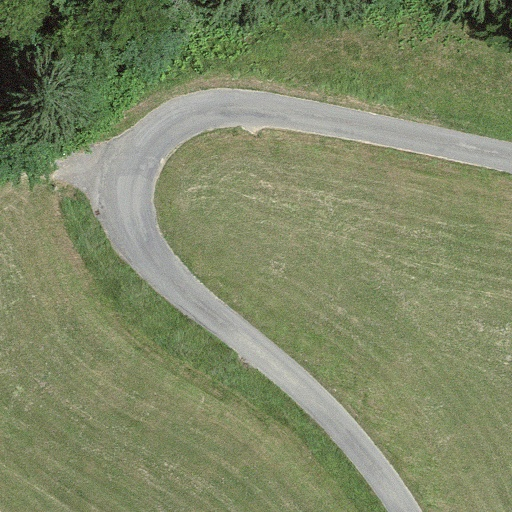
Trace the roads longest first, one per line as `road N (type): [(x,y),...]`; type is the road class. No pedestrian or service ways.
road 1 (unclassified): [(511,157),(325,117),(217,109),(170,125),(150,143),(130,184),(132,224),(162,270),(330,412),(405,511)]
road 2 (track): [(130,184),(0,164)]
